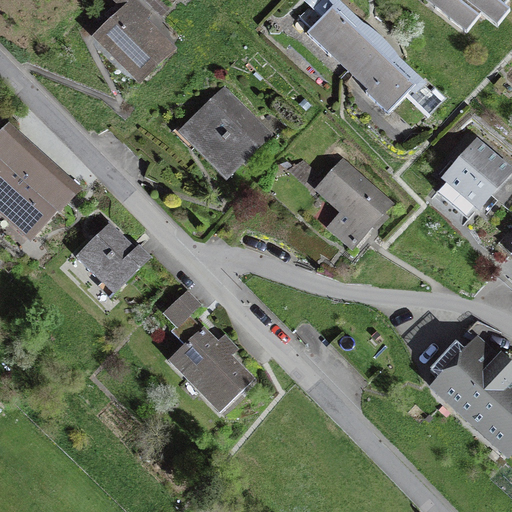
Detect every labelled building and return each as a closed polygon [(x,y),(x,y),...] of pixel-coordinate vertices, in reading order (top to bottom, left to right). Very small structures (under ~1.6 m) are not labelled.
[(158,0),(145,0),(161,16),(168,9),(158,0)] [(361,25),(335,0),(326,9),(329,12),(307,35),(330,57),(336,51),(353,68),(372,48),(355,31),(361,25)] [(427,0),(468,32),(481,15),(497,27),(510,11),(504,7),(509,1),(507,0),(427,0)] [(134,2),(97,40),(114,57),(118,52),(143,77),(172,49),(152,29),(149,32),(139,22),(146,15),(134,2)] [(373,87),(366,94),(388,116),(412,91),(415,93),(423,84),(398,60),(392,66),(375,50),(356,70),(373,87)] [(224,92),(187,128),(201,142),(197,146),(228,177),(268,137),(224,92)] [(0,206),(44,158),(9,126),(0,135),(0,206)] [(510,171),(478,144),(445,181),(478,209),(510,171)] [(59,212),(79,190),(44,158),(0,206),(0,209),(32,238),(57,210),(59,212)] [(303,162),(294,170),(308,183),(313,173),(303,162)] [(342,162),(317,191),(343,214),(329,230),(353,250),(392,206),(342,162)] [(110,224),(76,259),(114,295),(150,258),(138,246),(135,250),(110,224)] [(185,348),(171,362),(219,412),(251,381),(188,317),(199,306),(187,294),(165,315),(177,327),(171,333),(185,348)] [(345,360),(358,347),(343,331),(329,344),(345,360)] [(358,347),(345,360),(368,384),(392,361),(368,337),(358,347)] [(472,356),(457,343),(431,372),(511,445),(511,443),(511,393),(504,386),(511,376),(511,369),(502,360),(483,343),(472,356)]
